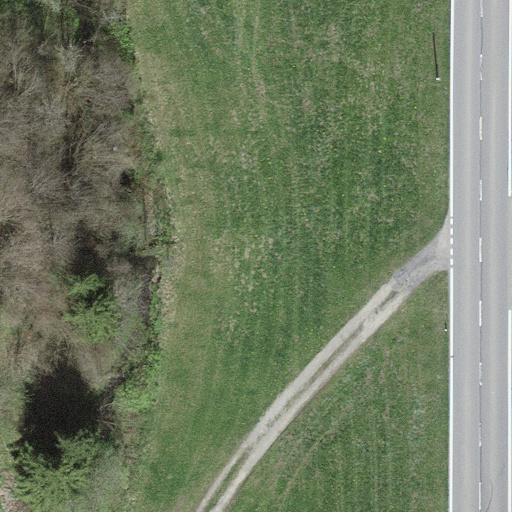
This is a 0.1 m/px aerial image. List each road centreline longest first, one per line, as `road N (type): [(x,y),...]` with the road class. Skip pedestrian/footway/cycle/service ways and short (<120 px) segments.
road 1 (secondary): [(477,511),(482,0)]
road 2 (track): [(206,511),(297,393),(392,293),(425,264),(480,255)]
